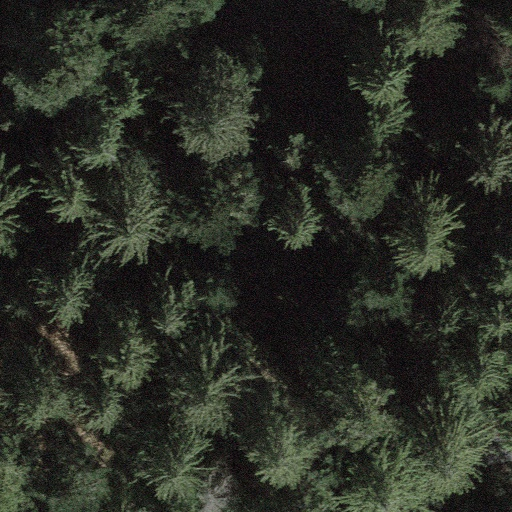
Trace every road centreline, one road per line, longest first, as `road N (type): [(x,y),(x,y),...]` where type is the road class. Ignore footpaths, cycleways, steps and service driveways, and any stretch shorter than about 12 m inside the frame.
road 1 (track): [(187,0),(407,55),(511,62)]
road 2 (unclassified): [(511,449),(231,511)]
